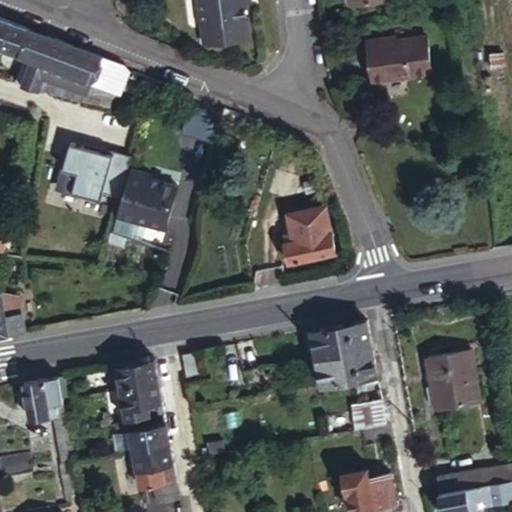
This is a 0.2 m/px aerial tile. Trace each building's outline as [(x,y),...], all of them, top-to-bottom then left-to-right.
[(192,0),(195,20),(241,14),(239,0),(192,0)] [(26,86),(45,32),(0,14),(0,46),(28,57),(18,85),(26,86)] [(104,99),(115,70),(119,60),(45,32),(26,86),(35,89),(40,74),(104,99)] [(423,32),(364,38),(369,76),(428,69),(423,32)] [(125,64),(121,61),(119,60),(115,70),(121,73),(125,64)] [(345,113),(360,119),(364,108),(349,103),(345,113)] [(214,138),(221,112),(191,104),(183,130),(214,138)] [(173,214),(198,218),(210,138),(185,135),(173,214)] [(146,171),(128,166),(115,212),(163,226),(175,184),(145,175),(146,171)] [(326,202),(289,208),(293,236),(284,238),(288,260),(334,251),(326,202)] [(0,334),(23,330),(15,286),(0,288),(0,334)] [(378,371),(368,317),(348,321),(353,349),(358,375),(360,387),(368,386),(366,373),(378,371)] [(353,349),(348,321),(314,327),(319,355),(353,349)] [(195,349),(181,351),(186,381),(200,378),(195,349)] [(358,375),(353,349),(319,355),(324,381),(358,375)] [(476,350),(427,359),(436,408),(485,400),(476,350)] [(159,376),(155,356),(117,363),(120,383),(159,376)] [(61,406),(56,374),(21,380),(27,416),(49,412),(47,403),(55,401),(57,407),(61,406)] [(165,411),(159,376),(120,383),(124,404),(151,399),(153,413),(165,411)] [(243,385),(245,394),(261,391),(259,383),(243,385)] [(261,391),(245,394),(246,401),(262,398),(261,391)] [(360,424),(386,419),(382,396),(356,400),(360,424)] [(75,496),(63,417),(55,418),(57,430),(53,431),(65,498),(75,496)] [(170,440),(166,419),(128,425),(132,447),(170,440)] [(81,429),(87,428),(86,422),(72,424),(73,431),(81,429)] [(179,494),(170,440),(132,447),(138,482),(154,479),(157,498),(179,494)] [(28,446),(0,450),(0,472),(31,467),(28,446)] [(396,497),(390,469),(370,472),(368,461),(347,465),(348,470),(342,471),(340,474),(341,483),(344,486),(350,485),(354,508),(376,505),(375,500),(396,497)] [(438,476),(440,491),(481,484),(478,469),(438,476)] [(511,500),(511,487),(510,478),(481,484),(440,491),(444,511),(468,511),(469,510),(485,507),(485,505),(511,500)] [(56,511),(55,503),(21,509),(22,511),(56,511)]
